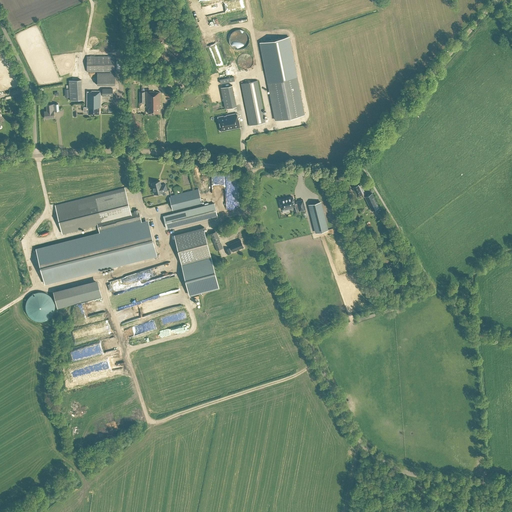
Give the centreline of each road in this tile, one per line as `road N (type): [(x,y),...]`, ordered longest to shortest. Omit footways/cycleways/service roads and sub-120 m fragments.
road 1 (unclassified): [(511,485),(406,472),(364,447),(252,215),(251,163)]
road 2 (track): [(319,362),(155,421),(145,412),(101,276)]
road 3 (unclassified): [(251,163),(148,151),(35,155)]
road 4 (unclassified): [(358,158),(493,0)]
road 5 (unclassified): [(35,155),(32,90),(0,19)]
